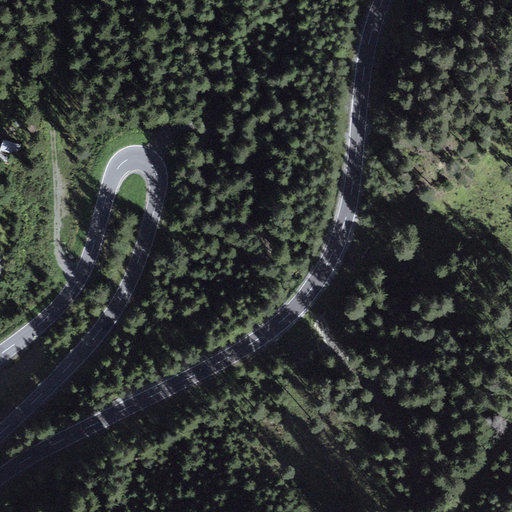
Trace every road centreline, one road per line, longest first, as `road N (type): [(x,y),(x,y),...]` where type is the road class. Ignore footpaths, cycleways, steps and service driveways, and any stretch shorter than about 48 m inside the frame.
road 1 (primary): [(382,0),(365,55),(345,215),(322,271),(299,301),(236,351),(0,474)]
road 2 (primary): [(0,430),(107,318),(140,250),(155,190),(148,161),(122,162),(82,272),(64,298),(0,352)]
road 3 (track): [(62,0),(48,122),(54,245),(82,272)]
